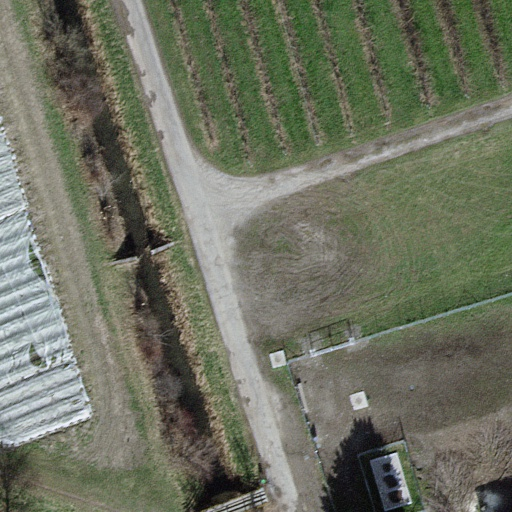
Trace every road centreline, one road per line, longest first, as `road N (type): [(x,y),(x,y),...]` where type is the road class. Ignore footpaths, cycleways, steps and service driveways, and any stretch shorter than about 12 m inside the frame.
road 1 (track): [(122,0),(283,511)]
road 2 (track): [(192,209),(386,163),(511,120)]
